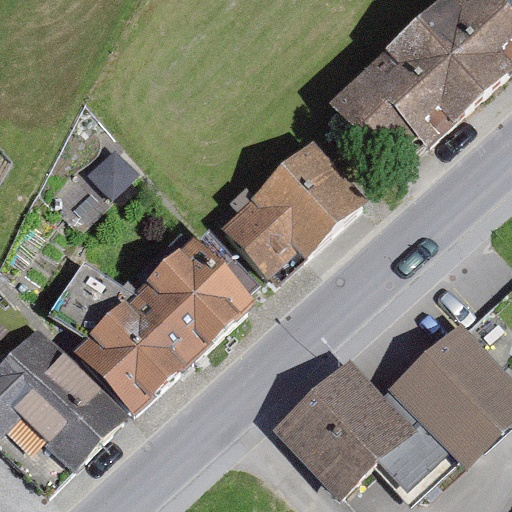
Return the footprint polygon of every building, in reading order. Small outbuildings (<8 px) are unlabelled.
[(511,34),(481,0),(475,0),(331,129),(382,185),(414,156),(433,177),(511,106),(511,34)] [(313,161),(224,246),(270,294),(297,267),(306,276),(367,218),(313,161)] [(195,261),(76,375),(135,436),(254,323),(195,261)] [(36,340),(0,374),(0,448),(55,506),(128,436),(36,340)] [(511,398),(457,340),(390,403),(468,486),(511,444),(511,398)] [(352,378),(275,449),(333,511),(354,511),(420,452),(352,378)]
